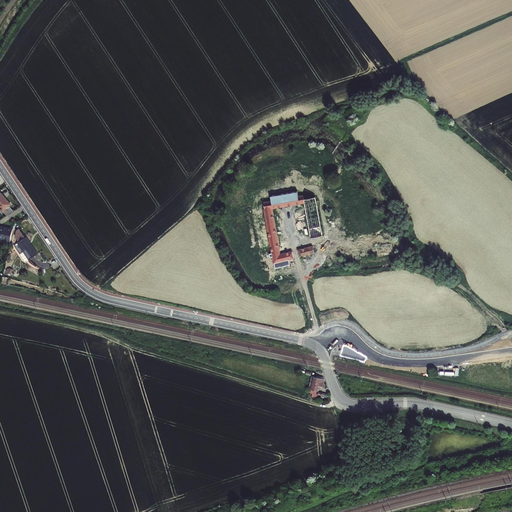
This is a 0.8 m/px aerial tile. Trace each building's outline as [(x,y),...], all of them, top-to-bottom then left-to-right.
[(262,202),(275,269),(290,265),(288,260),(295,258),(293,251),(280,254),(273,208),(304,203),(305,207),(304,208),(305,208),(306,213),(305,214),(306,215),(307,218),(306,219),(307,219),(308,222),(307,223),(308,224),(309,229),(308,230),(309,230),(311,238),(322,236),(316,197),(310,198),(309,197),(308,198),(304,199),(303,195),(298,196),(297,191),(270,196),(271,201),(262,202)] [(0,194),(0,207),(7,215),(12,212),(8,207),(11,205),(1,193),(0,194)] [(0,238),(10,241),(12,229),(0,226),(0,238)] [(18,242),(25,237),(19,229),(16,231),(15,236),(18,242)] [(38,254),(26,237),(25,237),(18,242),(18,243),(29,259),(29,260),(38,254)] [(26,262),(29,259),(18,243),(15,245),(26,262)] [(312,246),(297,250),(300,258),(314,253),(312,246)] [(324,376),(314,374),(312,387),(313,387),(313,389),(315,389),(315,394),(319,394),(321,386),(325,386),(325,381),(324,376)]
